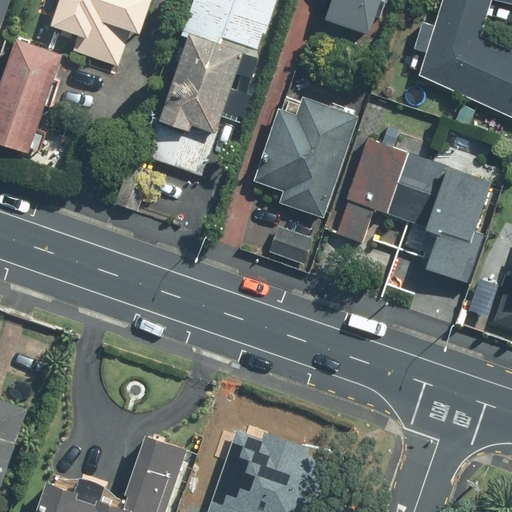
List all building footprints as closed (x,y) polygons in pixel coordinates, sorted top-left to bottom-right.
[(0,0),(0,34),(12,0),(0,0)] [(154,0),(62,0),(54,26),(76,33),(70,54),(121,70),(133,33),(143,36),(154,0)] [(239,126),(279,0),(194,0),(144,162),(202,180),(221,120),(239,126)] [(329,0),(319,34),(373,51),(389,0),(329,0)] [(491,0),(494,0),(511,4),(511,0),(445,0),(419,77),(511,119),(511,51),(481,37),(491,0)] [(63,56),(17,42),(0,95),(0,147),(31,157),(63,56)] [(326,225),(359,116),(303,99),(298,114),(277,108),(253,185),(281,193),(276,210),(326,225)] [(478,233),(495,179),(371,139),(339,239),(365,247),(377,210),(441,230),(426,279),(477,295),(495,238),(478,233)] [(316,240),(276,227),(267,255),(307,268),(316,240)] [(511,239),(487,319),(511,326),(511,239)] [(0,486),(2,487),(17,437),(18,437),(28,408),(0,399),(0,486)] [(237,430),(209,511),(211,511),(320,511),(339,458),(259,430),(257,437),(237,430)] [(80,477),(75,492),(45,482),(35,511),(167,511),(188,449),(145,435),(121,507),(101,500),(106,486),(80,477)]
